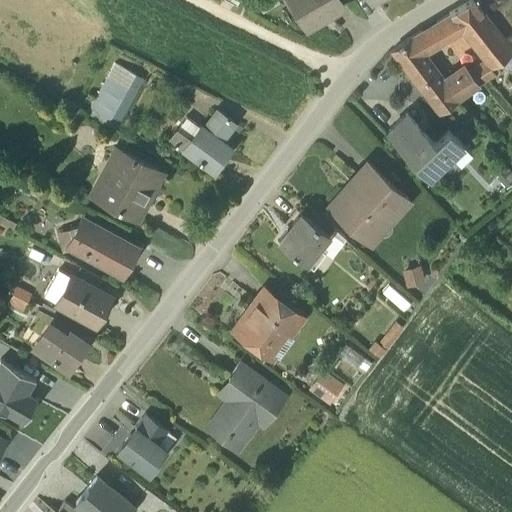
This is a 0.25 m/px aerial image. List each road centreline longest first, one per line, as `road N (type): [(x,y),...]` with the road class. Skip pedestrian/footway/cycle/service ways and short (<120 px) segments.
road 1 (residential): [(14,511),(357,65),(461,0)]
road 2 (track): [(192,0),(345,82)]
